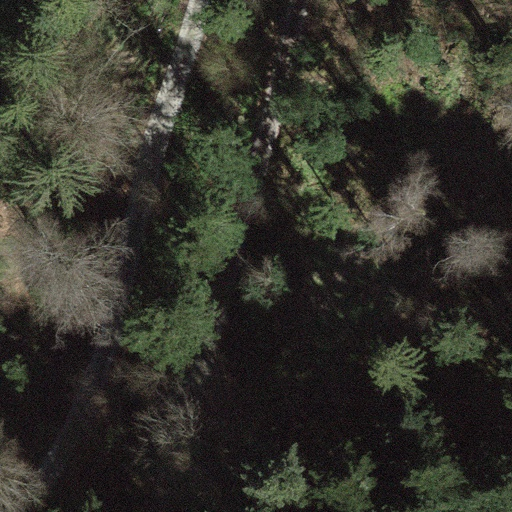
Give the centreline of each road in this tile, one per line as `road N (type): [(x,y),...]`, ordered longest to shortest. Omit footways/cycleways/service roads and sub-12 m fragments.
road 1 (track): [(198,0),(154,132),(99,367),(22,511)]
road 2 (track): [(158,511),(239,283),(302,0)]
